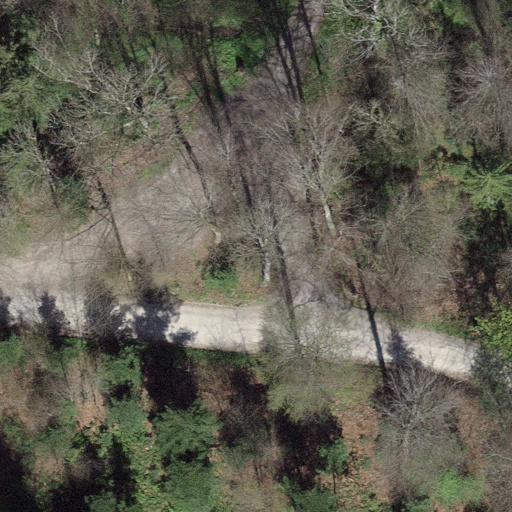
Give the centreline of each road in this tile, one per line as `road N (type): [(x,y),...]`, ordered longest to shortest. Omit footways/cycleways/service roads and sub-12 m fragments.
road 1 (track): [(318,333),(0,302)]
road 2 (track): [(0,309),(253,142)]
road 3 (track): [(253,142),(318,333)]
road 4 (track): [(511,367),(318,333)]
road 5 (track): [(299,0),(253,142)]
